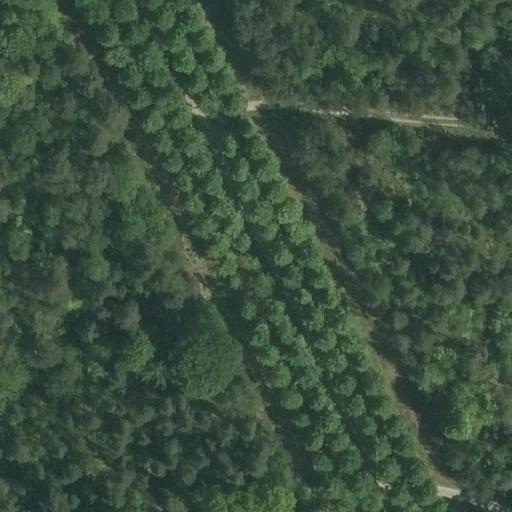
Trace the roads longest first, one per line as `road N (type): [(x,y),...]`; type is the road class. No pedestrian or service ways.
road 1 (track): [(189,99),(395,511)]
road 2 (track): [(511,126),(189,99)]
road 3 (track): [(397,511),(406,494),(425,485),(511,508)]
